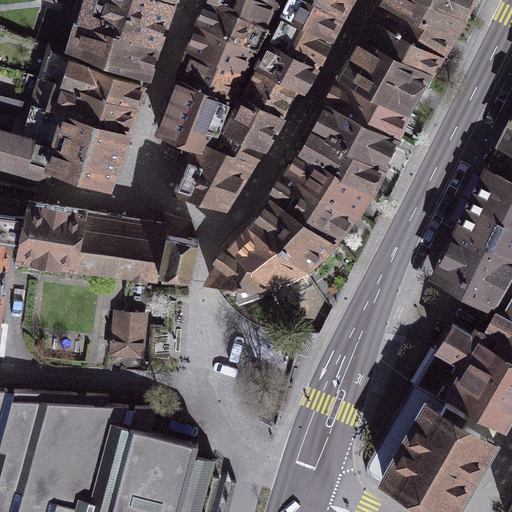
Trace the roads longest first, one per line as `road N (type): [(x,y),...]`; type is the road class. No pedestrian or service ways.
road 1 (primary): [(306,488),(405,229),(511,19)]
road 2 (residential): [(306,488),(240,438),(206,385),(201,286),(212,240)]
road 3 (residential): [(212,240),(241,211),(365,0)]
road 4 (residential): [(190,0),(134,163),(146,197)]
